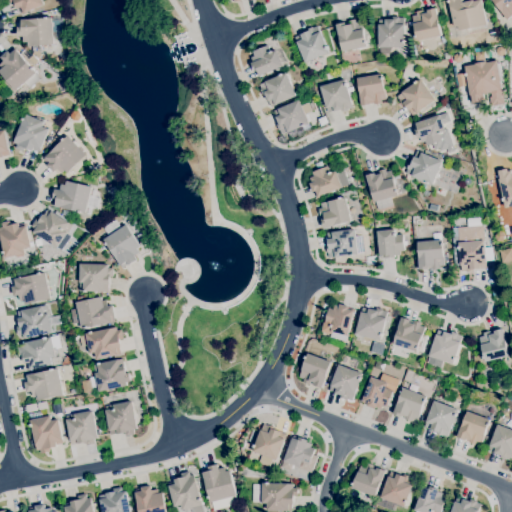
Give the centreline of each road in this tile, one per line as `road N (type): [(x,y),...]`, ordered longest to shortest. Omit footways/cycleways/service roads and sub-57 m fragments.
road 1 (residential): [(0,485),(176,442),(267,393),(309,277),(275,160),(205,0)]
road 2 (residential): [(267,393),(511,489)]
road 3 (residential): [(309,277),(365,280),(467,307)]
road 4 (residential): [(176,442),(143,290)]
road 5 (residential): [(216,37),(338,0)]
